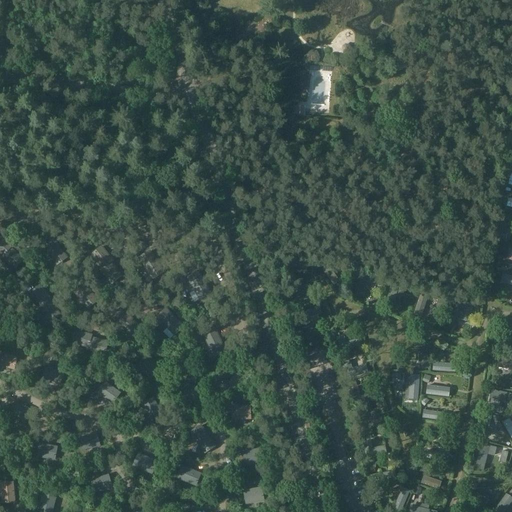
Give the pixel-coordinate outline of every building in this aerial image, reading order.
[(342,47),(341,51),(343,54),(347,55),(350,52),(351,48),(349,45),(345,45),(342,47)] [(296,106),(292,106),(292,115),(295,115),(301,115),(302,116),(303,116),(304,106),(302,106),(301,106),(296,106)] [(511,191),(504,190),(503,197),(501,205),(509,206),(511,198),(511,191)] [(511,220),(511,215),(504,213),(498,237),(506,239),(509,225),(511,225),(511,220)] [(9,248),(11,246),(0,237),(0,253),(2,256),(9,248)] [(55,241),(44,249),(56,265),(66,258),(59,248),(55,241)] [(110,262),(112,261),(101,247),(91,255),(102,268),(110,262)] [(9,248),(2,256),(1,258),(15,269),(23,259),(9,248)] [(149,251),(138,258),(151,279),(162,272),(156,262),(149,251)] [(293,271),(293,268),(308,269),(309,257),(284,256),(283,267),(289,268),(288,271),(293,271)] [(110,262),(102,268),(100,270),(111,284),(121,276),(110,262)] [(197,272),(186,278),(199,300),(210,293),(202,280),(197,272)] [(355,274),(355,295),(363,295),(363,283),(374,283),(374,274),(355,274)] [(48,300),(49,302),(52,299),(40,284),(30,291),(41,304),(42,305),(48,300)] [(84,285),(74,293),(87,309),(97,301),(84,285)] [(390,286),(385,305),(392,307),(395,298),(399,299),(402,289),(390,286)] [(42,305),(41,304),(38,306),(50,322),(60,315),(49,302),(48,300),(42,305)] [(450,302),(446,314),(467,321),(471,309),(450,302)] [(319,306),(300,312),(296,314),(301,330),(310,327),(307,318),(322,313),(319,306)] [(116,312),(111,318),(130,335),(138,326),(119,308),(116,312)] [(160,313),(155,317),(173,336),(183,327),(176,319),(165,308),(160,313)] [(90,338),(91,338),(92,335),(81,331),(73,329),(70,341),(86,345),(88,346),(90,338)] [(202,335),(213,357),(225,351),(217,336),(214,329),(202,335)] [(345,343),(343,336),(336,338),(340,352),(360,347),(358,339),(345,343)] [(88,346),(86,345),(86,349),(105,354),(108,343),(99,340),(91,338),(90,338),(88,346)] [(0,351),(0,365),(14,370),(18,357),(0,351)] [(140,358),(136,370),(156,378),(160,366),(149,362),(140,358)] [(352,369),(350,361),(342,363),(347,378),(366,372),(364,365),(352,369)] [(46,367),(41,378),(58,386),(63,374),(46,367)] [(432,373),(432,381),(454,381),(454,373),(432,373)] [(106,399),(112,404),(120,393),(104,382),(97,392),(106,399)] [(192,386),(183,383),(179,395),(196,401),(200,389),(192,386)] [(356,387),(349,389),(354,406),(374,401),(373,394),(359,398),(356,387)] [(152,397),(140,403),(148,420),(160,414),(154,402),(152,397)] [(16,401),(9,412),(24,421),(31,410),(22,405),(16,401)] [(249,406),(231,407),(232,420),(249,419),(249,406)] [(478,433),(486,435),(490,416),(483,415),(478,433)] [(200,425),(189,432),(203,454),(214,447),(207,436),(200,425)] [(78,438),(82,452),(99,447),(95,433),(78,438)] [(370,441),(363,442),(366,458),(386,454),(385,447),(372,449),(370,441)] [(39,444),(36,458),(54,461),(57,447),(45,445),(39,444)] [(481,444),(476,468),(483,469),(487,454),(494,455),(496,448),(481,444)] [(261,449),(242,453),(243,461),(244,465),(263,461),(261,449)] [(135,457),(132,465),(150,473),(155,461),(137,454),(135,457)] [(181,466),(176,478),(195,486),(198,480),(200,474),(181,466)] [(107,475),(90,480),(94,493),(111,488),(109,481),(107,475)] [(13,482),(0,483),(0,486),(2,504),(7,504),(15,503),(13,482)] [(394,482),(379,484),(380,490),(395,488),(394,482)] [(261,487),(243,491),(244,497),(246,504),(263,500),(261,487)] [(50,511),(55,497),(42,493),(37,511),(50,511)] [(507,511),(511,506),(504,500),(495,511),(507,511)]
